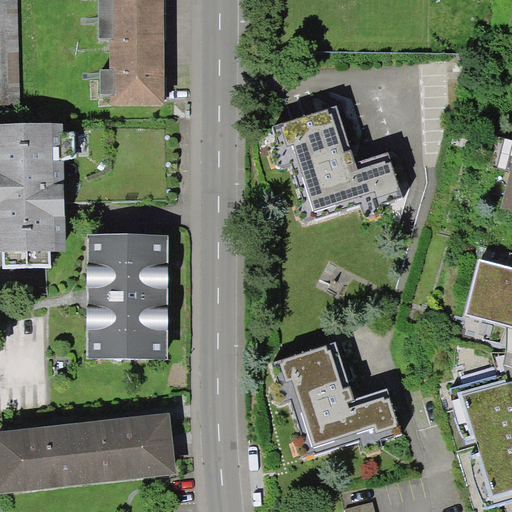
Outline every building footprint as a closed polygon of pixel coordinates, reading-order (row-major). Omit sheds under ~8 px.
[(17,0),(0,0),(0,105),(20,105),(17,0)] [(164,0),(99,0),(99,39),(110,39),(110,68),(101,69),(101,95),(110,95),(110,105),(165,105),(164,0)] [(336,105),(272,126),(278,145),(273,148),(271,152),(275,165),(280,167),(291,163),(302,199),(298,199),(294,205),(299,217),(304,219),(315,215),(316,218),(360,204),(365,218),(384,211),(381,203),(403,196),(388,151),(355,163),(336,105)] [(63,124),(0,124),(0,252),(3,252),(49,251),(65,251),(64,160),(60,160),(60,132),(63,132),(63,124)] [(63,132),(60,132),(60,160),(64,160),(75,157),(73,132),(63,132)] [(511,164),(500,207),(511,210),(511,164)] [(168,235),(87,235),(86,358),(168,359),(168,235)] [(50,268),(49,251),(3,252),(3,269),(50,268)] [(511,267),(507,266),(479,259),(464,315),(511,327),(511,267)] [(335,342),(272,362),(278,382),(272,384),(270,389),(275,403),(281,405),(291,401),(302,437),(298,437),(295,443),(300,455),(305,457),(315,453),(316,456),(359,443),(364,457),(385,449),(383,441),(401,435),(388,388),(355,399),(335,342)] [(506,378),(458,393),(490,498),(511,490),(511,381),(507,383),(506,378)] [(171,413),(0,431),(0,492),(177,473),(171,413)] [(345,509),(345,511),(375,511),(373,502),(345,509)]
